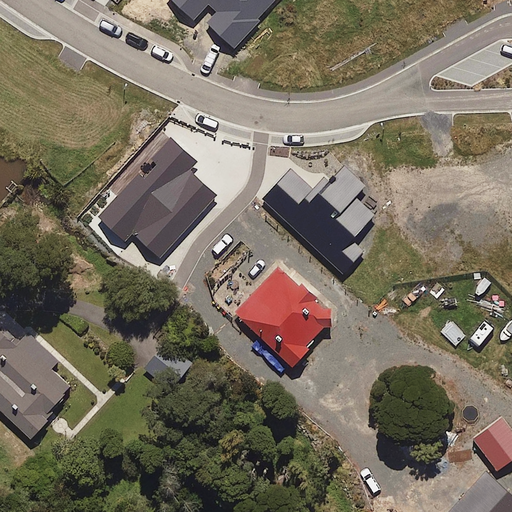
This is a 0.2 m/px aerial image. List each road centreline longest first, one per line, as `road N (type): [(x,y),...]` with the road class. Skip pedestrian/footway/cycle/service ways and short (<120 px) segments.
road 1 (residential): [(30,0),(245,111),(318,118),(376,102)]
road 2 (residential): [(376,102),(461,48),(511,27)]
road 3 (residential): [(501,99),(376,102)]
